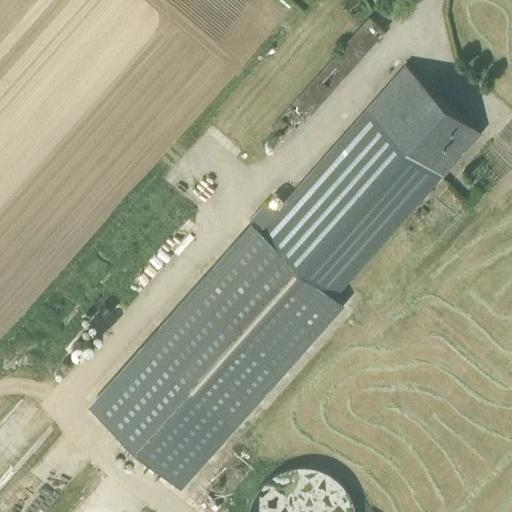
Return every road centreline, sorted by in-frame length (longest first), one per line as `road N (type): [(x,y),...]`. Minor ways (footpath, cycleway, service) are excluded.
road 1 (unknown): [(426,0),(256,186)]
road 2 (track): [(0,388),(85,292)]
